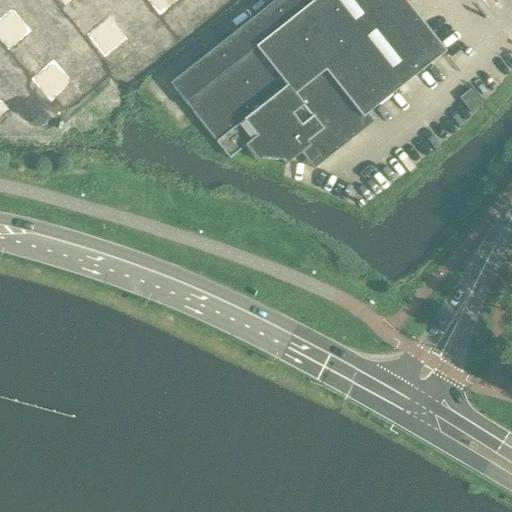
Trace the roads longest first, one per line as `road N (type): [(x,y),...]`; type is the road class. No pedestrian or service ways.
road 1 (secondary): [(25,237),(208,301),(391,396)]
road 2 (tertiary): [(511,209),(391,396)]
road 3 (tertiary): [(425,416),(511,230)]
